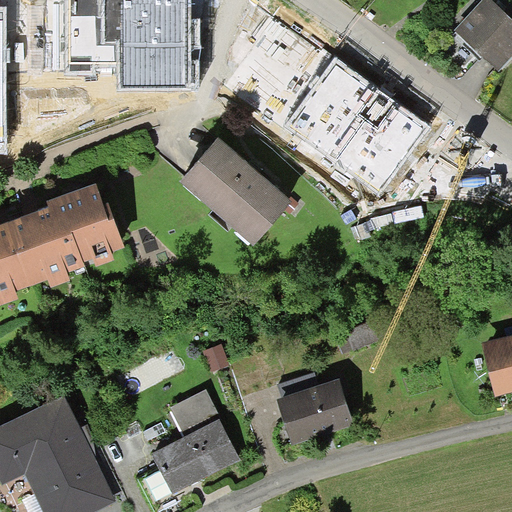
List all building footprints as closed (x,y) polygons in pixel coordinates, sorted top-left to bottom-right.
[(69,0),(71,69),(89,69),(89,60),(122,59),(123,85),(189,83),(187,0),(69,0)] [(490,0),(485,0),(454,32),(498,74),(511,59),(511,20),(500,9),(490,0)] [(339,63),(294,121),(378,187),(424,128),(383,96),(339,63)] [(219,140),(180,184),(254,248),(293,204),(252,168),(219,140)] [(30,215),(9,223),(32,285),(48,279),(51,288),(70,282),(67,274),(84,268),(82,263),(94,259),(97,268),(113,261),(111,254),(124,248),(108,205),(104,207),(96,185),(47,203),(49,208),(30,215)] [(32,285),(9,223),(0,226),(0,306),(18,300),(15,292),(32,285)] [(335,335),(343,356),(385,340),(378,320),(335,335)] [(511,338),(482,346),(496,399),(511,394),(511,338)] [(222,346),(204,353),(212,373),(230,366),(222,346)] [(277,385),(283,401),(320,388),(315,373),(277,385)] [(283,401),(278,403),(293,447),(328,435),(354,426),(339,382),(320,388),(283,401)] [(170,410),(185,439),(219,422),(222,421),(206,391),(170,410)] [(64,399),(0,429),(0,483),(2,487),(25,476),(42,511),(99,511),(115,505),(64,399)] [(185,439),(152,457),(160,473),(172,494),(173,497),(197,484),(240,462),(219,422),(185,439)] [(172,494),(160,473),(145,481),(157,502),(172,494)]
